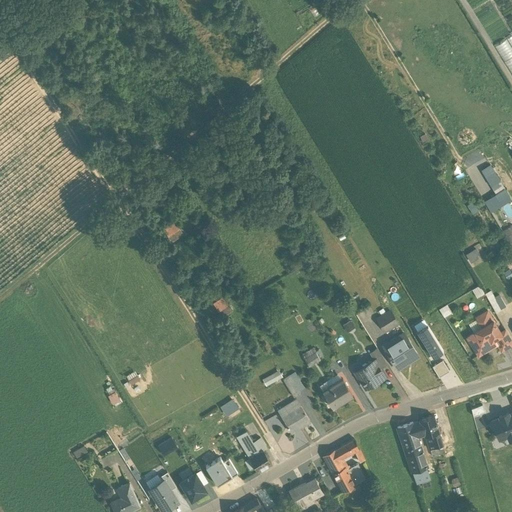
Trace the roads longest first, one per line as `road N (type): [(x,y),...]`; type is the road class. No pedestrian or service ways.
road 1 (track): [(286,474),(122,208),(370,0)]
road 2 (unclassified): [(218,511),(377,425),(511,381)]
road 3 (track): [(122,208),(0,13)]
road 4 (track): [(122,208),(0,311)]
